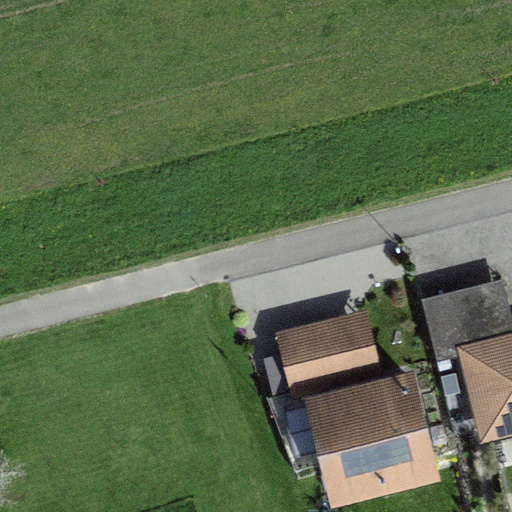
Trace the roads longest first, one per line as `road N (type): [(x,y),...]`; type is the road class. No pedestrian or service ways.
road 1 (residential): [(511,199),(215,277)]
road 2 (track): [(0,327),(215,277)]
